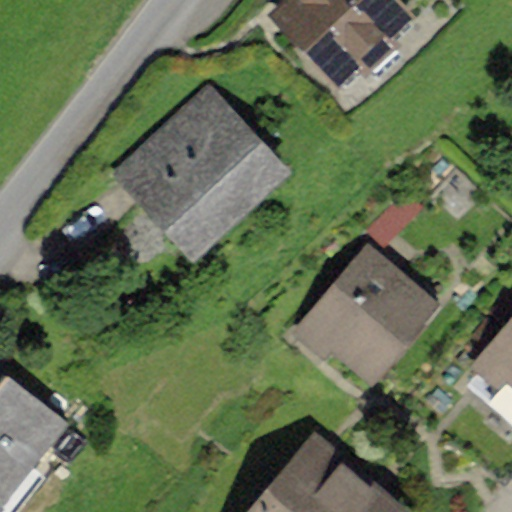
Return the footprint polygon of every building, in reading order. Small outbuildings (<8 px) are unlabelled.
[(385,0),(275,0),(256,17),(314,85),(398,14),(385,0)] [(207,94),(108,177),(180,261),(279,178),(207,94)] [(361,384),(430,303),(363,247),(295,328),(361,384)] [(511,424),(511,310),(458,386),(511,424)] [(0,386),(0,493),(52,428),(0,386)] [(383,511),(304,444),(245,511),(383,511)]
